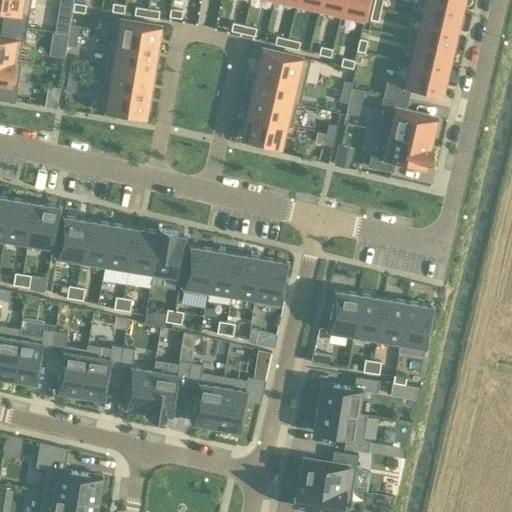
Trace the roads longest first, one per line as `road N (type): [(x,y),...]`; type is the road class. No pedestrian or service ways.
road 1 (residential): [(499,0),(441,242),(322,216)]
road 2 (residential): [(153,178),(179,40),(227,39),(238,61),(207,190)]
road 3 (residential): [(322,216),(256,475)]
road 4 (residential): [(153,178),(0,143)]
road 5 (residential): [(0,413),(143,448)]
